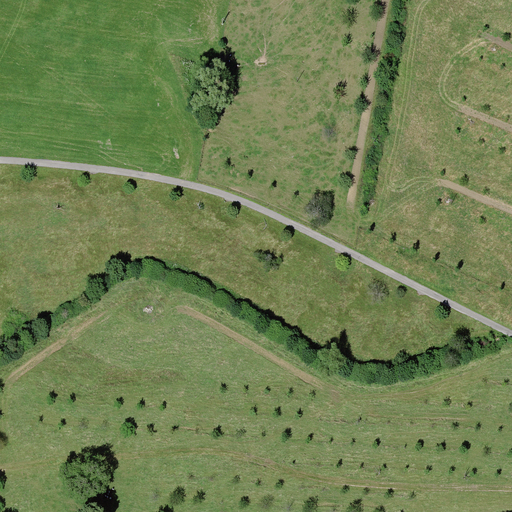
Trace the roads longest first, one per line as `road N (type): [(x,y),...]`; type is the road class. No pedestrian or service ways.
road 1 (track): [(0,160),(138,175),(241,200),(511,336)]
road 2 (track): [(511,490),(350,485),(216,450),(0,468)]
